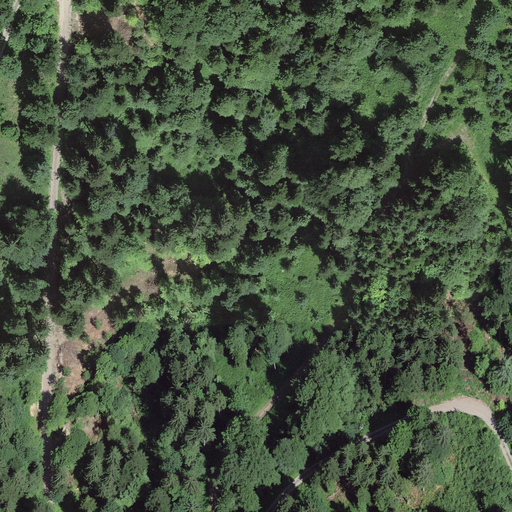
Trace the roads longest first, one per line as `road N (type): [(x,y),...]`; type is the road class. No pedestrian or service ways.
road 1 (track): [(65,0),(46,392),(50,511)]
road 2 (track): [(211,511),(221,457),(335,319),(405,170),(435,145),(466,140)]
road 3 (track): [(270,511),(317,467),(424,412),(461,406),(480,413),(497,428),(511,469)]
